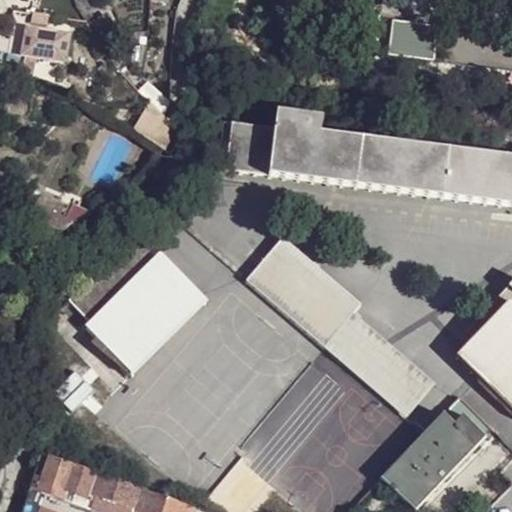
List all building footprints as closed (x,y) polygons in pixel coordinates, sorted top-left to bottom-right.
[(384,0),(367,0),(368,11),(360,69),(376,71),(378,56),(384,0)] [(408,0),(407,10),(428,12),(429,0),(408,0)] [(390,58),(437,63),(441,28),(394,23),(390,58)] [(70,41),(28,32),(23,60),(65,68),(70,41)] [(390,58),(378,56),(376,71),(511,86),(511,71),(437,63),(390,58)] [(274,131),(320,136),(323,122),(277,116),(274,131)] [(511,207),(511,159),(320,136),(274,131),(250,129),(233,127),(226,174),(511,207)] [(59,239),(75,227),(27,206),(15,220),(59,239)] [(249,282),(326,349),(355,315),(361,307),(284,241),(249,282)] [(69,308),(91,329),(155,264),(141,249),(133,242),(69,308)] [(206,303),(161,258),(155,264),(91,329),(87,334),(130,379),(206,303)] [(511,302),(458,357),(511,410),(511,302)] [(326,349),(408,419),(436,386),(355,315),(326,349)] [(446,416),(458,427),(466,418),(482,433),(489,440),(496,432),(463,400),(446,416)] [(416,511),(418,511),(429,501),(422,494),(472,442),(458,427),(446,416),(428,436),(384,481),(416,511)] [(458,427),(472,442),(482,433),(466,418),(458,427)] [(429,501),(489,440),(482,433),(472,442),(422,494),(429,501)] [(52,462),(39,495),(65,504),(66,496),(62,493),(70,470),(52,462)] [(70,470),(62,493),(66,496),(90,504),(92,499),(99,480),(70,470)] [(99,480),(92,499),(129,511),(137,511),(144,495),(99,480)] [(192,511),(184,509),(144,495),(137,511),(192,511)] [(66,496),(65,504),(87,511),(90,504),(66,496)] [(90,504),(87,511),(129,511),(92,499),(90,504)]
